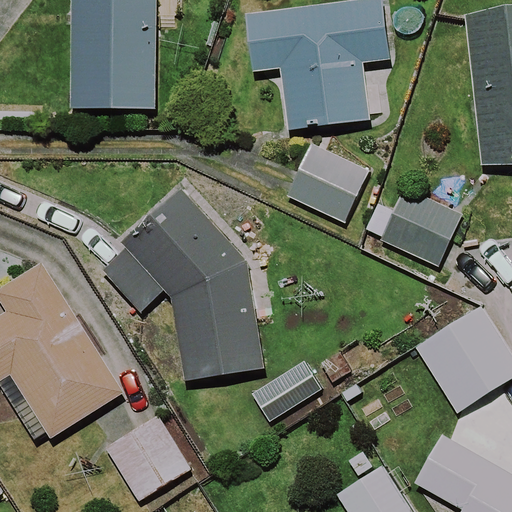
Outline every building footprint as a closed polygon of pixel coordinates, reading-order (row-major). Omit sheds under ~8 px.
[(148,113),(150,0),(64,0),(62,111),(148,113)] [(388,63),(382,3),(239,18),(245,75),(277,72),(283,134),(365,126),(359,65),(388,63)] [(511,167),(511,12),(458,18),(473,172),(511,167)] [(367,174),(307,146),(282,199),(342,228),(367,174)] [(399,192),(391,211),(375,204),(361,236),(436,271),(460,219),(399,192)] [(147,237),(99,266),(130,315),(158,298),(175,389),(259,374),(237,254),(185,193),(138,222),(147,237)] [(121,398),(42,265),(0,290),(0,296),(10,313),(0,319),(0,382),(10,377),(48,441),(121,398)] [(511,380),(511,362),(478,309),(413,351),(455,417),(511,380)] [(189,474),(157,420),(104,452),(136,506),(189,474)] [(511,511),(511,479),(437,442),(414,488),(460,511),(511,511)] [(407,511),(382,470),(335,499),(343,511),(407,511)]
